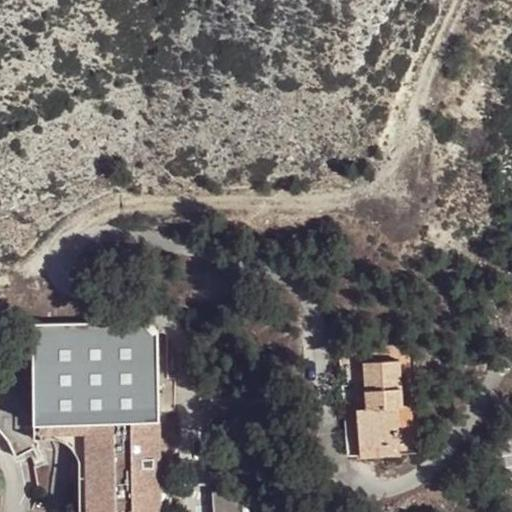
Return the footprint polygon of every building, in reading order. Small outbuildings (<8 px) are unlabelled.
[(150,511),(150,409),(152,409),(151,312),(36,311),(35,411),(89,409),(88,430),(97,431),(98,511),(150,511)] [(390,397),(395,395),(393,350),(356,352),(358,383),(349,383),(350,399),(390,397)] [(17,402),(0,390),(0,422),(0,423),(4,427),(12,448),(34,438),(30,419),(24,409),(17,402)] [(390,397),(391,415),(404,415),(403,396),(395,395),(390,397)] [(350,399),(353,446),(393,445),(391,415),(390,397),(350,399)] [(88,430),(89,409),(35,411),(34,426),(54,426),(59,426),(66,430),(70,433),(73,439),(73,444),(74,511),(98,511),(97,431),(88,430)] [(206,485),(206,511),(242,511),(242,484),(206,485)]
